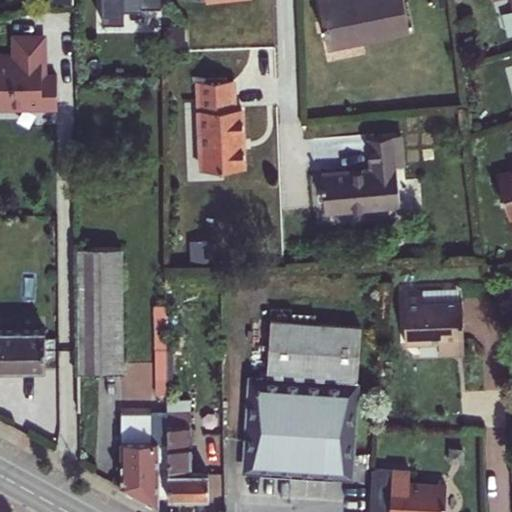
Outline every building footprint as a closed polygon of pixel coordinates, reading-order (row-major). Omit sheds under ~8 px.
[(162,7),(161,0),(101,0),(102,22),(125,21),(124,9),(162,7)] [(344,0),(319,5),(327,47),(409,30),(403,0),(344,0)] [(165,26),(166,45),(185,45),(184,25),(165,26)] [(14,29),(13,48),(0,48),(0,106),(60,108),(61,68),(50,68),(51,30),(14,29)] [(233,79),(198,80),(201,168),(243,167),(241,107),(234,107),(233,79)] [(400,133),(368,136),(371,168),(321,173),(325,212),(400,205),(396,165),(403,164),(400,133)] [(511,170),(496,175),(508,217),(511,216),(511,170)] [(79,373),(122,372),(121,246),(78,247),(78,302),(79,373)] [(442,299),(460,299),(459,286),(442,287),(442,299)] [(439,353),(464,352),(462,299),(460,299),(442,299),(442,287),(403,288),(405,342),(438,341),(439,353)] [(155,305),(156,393),(167,393),(167,348),(166,305),(155,305)] [(267,377),(251,376),(245,461),(350,468),(360,325),(271,319),(267,377)] [(0,367),(45,367),(44,328),(0,328),(0,367)] [(168,412),(168,495),(181,495),(181,496),(185,502),(191,502),(196,497),(196,495),(208,495),(208,471),(192,471),(190,399),(167,399),(168,412)] [(168,495),(168,412),(151,412),(151,440),(121,440),(120,484),(119,486),(157,507),(158,504),(158,495),(168,495)] [(121,412),(121,440),(151,440),(151,412),(122,412),(121,412)] [(350,476),(350,468),(245,461),(244,468),(350,476)] [(392,468),(389,511),(444,511),(446,484),(409,482),(410,469),(392,468)]
